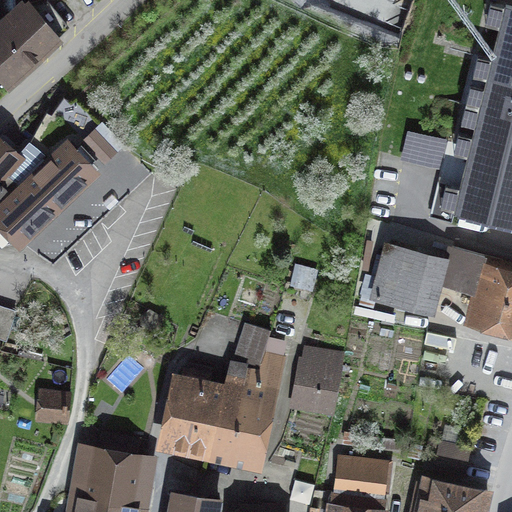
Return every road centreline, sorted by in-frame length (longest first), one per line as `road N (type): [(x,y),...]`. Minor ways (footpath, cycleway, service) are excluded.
road 1 (residential): [(0,257),(59,281),(75,297),(83,325),(77,422),(40,511)]
road 2 (residential): [(127,0),(0,120)]
